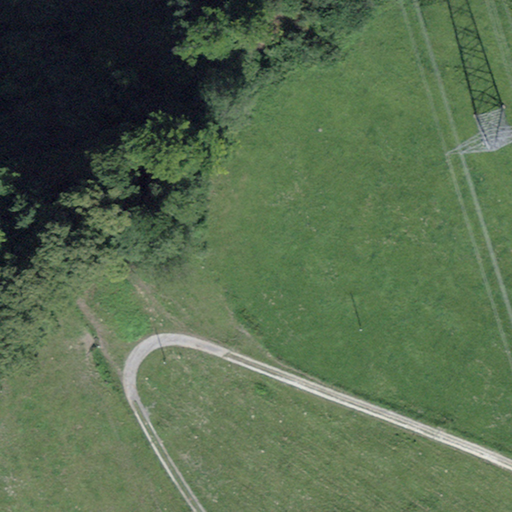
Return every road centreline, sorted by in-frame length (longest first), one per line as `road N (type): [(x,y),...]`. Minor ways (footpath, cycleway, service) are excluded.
road 1 (track): [(134,402),(131,365),(146,347),(178,340),(511,467)]
road 2 (track): [(134,402),(201,511)]
